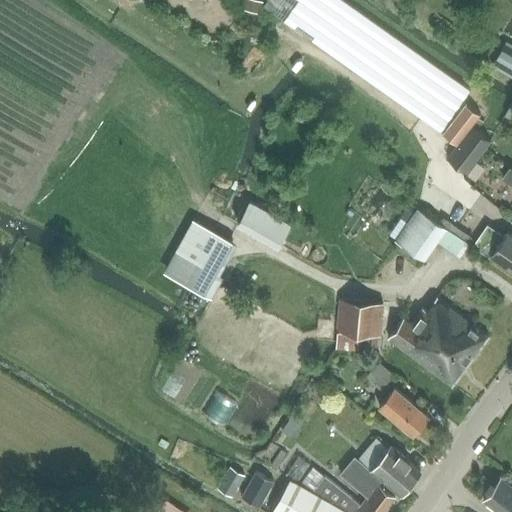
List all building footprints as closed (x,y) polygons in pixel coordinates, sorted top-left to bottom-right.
[(247,0),(245,9),(257,12),(260,3),(249,0),(247,0)] [(441,131),(464,99),(471,89),(344,0),(298,0),(284,21),(441,131)] [(511,44),(506,41),(492,64),(511,75),(511,44)] [(466,102),(443,132),(457,142),(480,113),(466,102)] [(488,129),(481,123),(476,129),(471,125),(447,157),(466,172),(490,140),(484,135),(488,129)] [(511,183),(511,167),(503,177),(511,183)] [(217,182),(215,195),(231,197),(233,184),(217,182)] [(236,224),(277,247),(289,225),(248,201),(236,224)] [(397,239),(420,255),(432,238),(459,256),(467,244),(418,209),(397,239)] [(163,271),(185,283),(212,297),(222,278),(218,276),(236,244),(191,219),(163,271)] [(472,245),(487,255),(490,257),(491,255),(511,269),(511,235),(507,232),(504,235),(487,224),(472,245)] [(426,310),(423,307),(411,323),(403,317),(388,337),(452,385),(488,335),(436,296),(426,310)] [(378,334),(385,335),(388,302),(368,300),(340,297),(336,329),(338,330),(336,346),(376,350),(378,334)] [(314,333),(330,333),(329,316),(314,316),(314,333)] [(395,373),(379,359),(365,376),(381,390),(395,373)] [(413,434),(428,415),(394,387),(379,406),(413,434)] [(301,422),(290,437),(295,440),(306,425),(301,422)] [(399,494),(420,470),(390,445),(370,468),(355,455),(340,473),(366,495),(376,482),(376,483),(377,482),(381,485),(384,481),(399,494)] [(227,455),(214,482),(231,491),(245,464),(227,455)] [(376,482),(366,495),(360,504),(324,475),(312,466),(299,484),(292,480),(290,479),(270,511),(382,511),(395,496),(381,485),(377,482),(376,483),(376,482)] [(253,505),(271,478),(255,467),(237,494),(253,505)] [(511,511),(511,486),(501,477),(483,499),(499,511),(511,511)] [(186,511),(163,497),(153,511),(186,511)]
